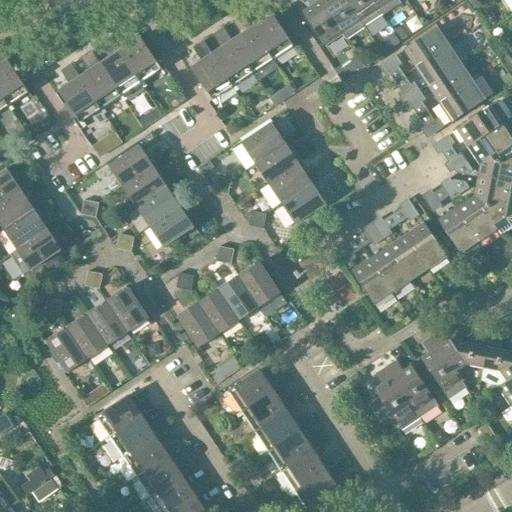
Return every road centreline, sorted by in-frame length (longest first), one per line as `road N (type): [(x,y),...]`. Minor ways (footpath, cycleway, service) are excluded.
road 1 (residential): [(396,511),(288,348)]
road 2 (residential): [(176,146),(211,124),(135,0)]
road 3 (residential): [(0,28),(77,145),(46,166)]
road 4 (residential): [(246,511),(151,372)]
road 5 (residential): [(366,356),(447,303),(511,312)]
